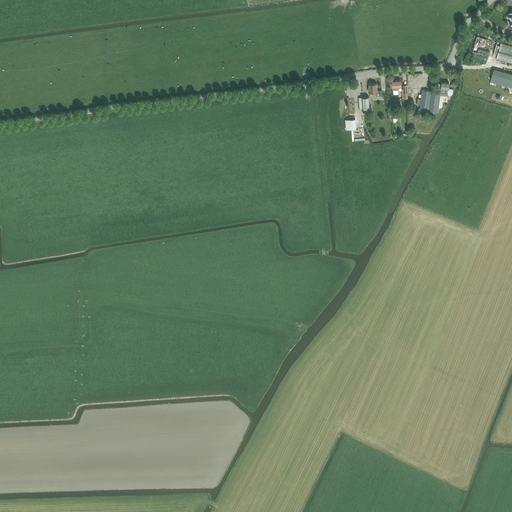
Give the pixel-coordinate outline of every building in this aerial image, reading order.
[(497,41),(477,36),(473,51),(489,56),(493,57),(494,53),(498,54),(496,59),(511,63),(511,45),(502,43),(501,46),(496,45),(497,41)] [(511,73),(494,69),(490,82),(511,87),(511,73)] [(401,80),(392,81),(393,90),(398,90),(399,90),(398,86),(401,86),(401,80)] [(442,82),(441,92),(448,92),(448,88),(449,83),(442,82)] [(368,84),(369,88),(368,88),(368,92),(374,91),(375,96),(382,96),(382,90),(378,91),(377,83),(368,84)] [(422,89),(419,111),(438,113),(441,92),(422,89)] [(345,118),(345,128),(356,128),(356,118),(345,118)]
